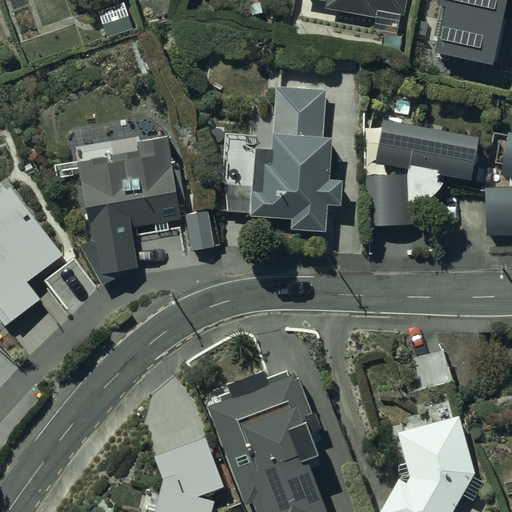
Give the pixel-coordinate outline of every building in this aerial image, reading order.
[(132,27),(122,0),(121,0),(98,10),(106,36),(132,27)] [(324,0),(325,9),(398,20),(398,13),(403,13),(404,0),(324,0)] [(255,134),(224,132),(224,211),(248,212),(247,217),(288,217),(288,228),(325,228),(325,202),(338,201),(338,176),(329,175),(329,133),(322,133),(322,87),(272,85),(272,129),(269,129),(269,143),(255,144),(255,134)] [(477,134),(380,116),(377,137),(364,138),(367,224),(414,223),(414,201),(415,201),(416,201),(417,200),(419,200),(420,199),(421,199),(422,198),(423,198),(424,197),(425,197),(427,196),(428,196),(429,195),(430,194),(431,193),(432,193),(433,192),(434,191),(434,190),(435,189),(436,188),(437,187),(438,186),(438,185),(439,184),(440,183),(440,182),(441,181),(442,180),(442,179),(443,178),(443,177),(444,175),(444,174),(444,173),(469,178),(477,134)] [(511,130),(505,129),(498,172),(511,173),(511,185),(490,185),(484,194),(484,234),(511,233),(511,130)] [(100,284),(135,266),(138,266),(129,223),(154,220),(156,231),(169,228),(168,218),(181,216),(179,202),(185,201),(177,161),(171,162),(165,132),(137,138),(136,132),(75,144),(78,159),(75,159),(85,208),(87,208),(93,238),(77,241),(100,284)] [(0,321),(2,324),(38,297),(25,280),(62,253),(8,182),(0,188),(0,321)] [(207,209),(184,212),(191,249),(213,245),(207,209)] [(231,393),(206,403),(243,505),(257,500),(261,511),(325,511),(305,457),(316,453),(309,433),(320,429),(313,408),(310,409),(295,368),(267,378),(263,368),(227,382),(231,393)] [(405,462),(397,462),(397,476),(376,511),(377,511),(450,511),(461,493),(472,500),(483,481),(472,474),(473,472),(457,412),(396,428),(405,462)]
